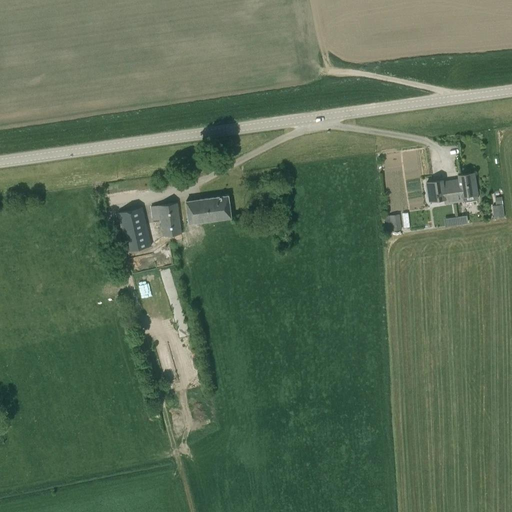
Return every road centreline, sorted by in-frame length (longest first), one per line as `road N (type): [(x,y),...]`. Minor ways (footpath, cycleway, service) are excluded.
road 1 (tertiary): [(0,162),(511,91)]
road 2 (track): [(460,96),(330,72)]
